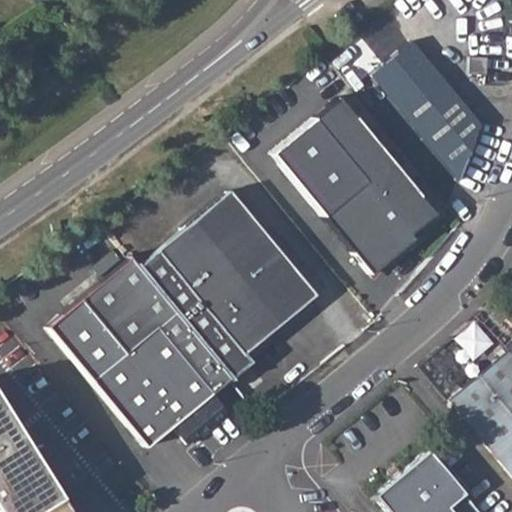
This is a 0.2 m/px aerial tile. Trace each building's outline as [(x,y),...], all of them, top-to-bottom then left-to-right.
[(404,45),(363,78),(450,183),(472,129),(404,45)] [(332,100),(267,155),(358,264),(399,230),(372,199),(397,178),(332,100)] [(222,195),(154,251),(152,248),(131,265),(191,337),(227,379),(247,362),(238,352),(306,293),(222,195)] [(124,257),(43,323),(143,446),(167,428),(181,445),(220,413),(206,396),(227,379),(191,337),(124,257)] [(511,364),(502,352),(445,400),(511,479),(511,364)] [(0,511),(62,511),(56,502),(0,411),(0,511)] [(468,511),(420,453),(366,495),(379,511),(468,511)]
